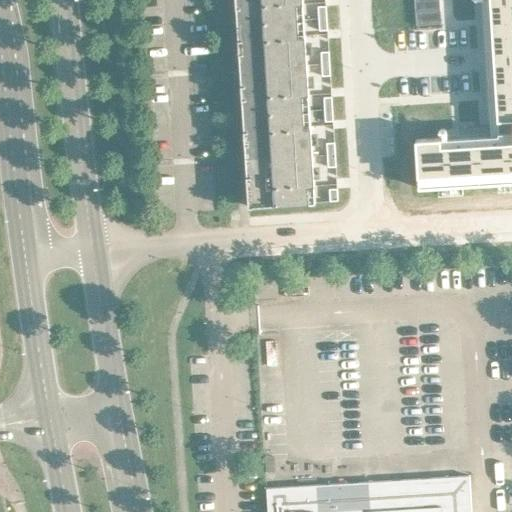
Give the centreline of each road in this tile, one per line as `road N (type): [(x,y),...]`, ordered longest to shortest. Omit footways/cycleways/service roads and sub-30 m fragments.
road 1 (residential): [(225,511),(215,288),(189,236)]
road 2 (secondary): [(87,247),(66,0)]
road 3 (secondary): [(0,10),(23,254)]
road 4 (residential): [(189,236),(175,0)]
road 5 (residential): [(373,228),(364,0)]
road 6 (residential): [(189,236),(373,228)]
road 7 (unknown): [(485,457),(381,446),(303,452)]
road 8 (secondary): [(23,254),(51,414)]
road 9 (secondary): [(114,402),(87,247)]
road 10 (residential): [(373,228),(511,221)]
